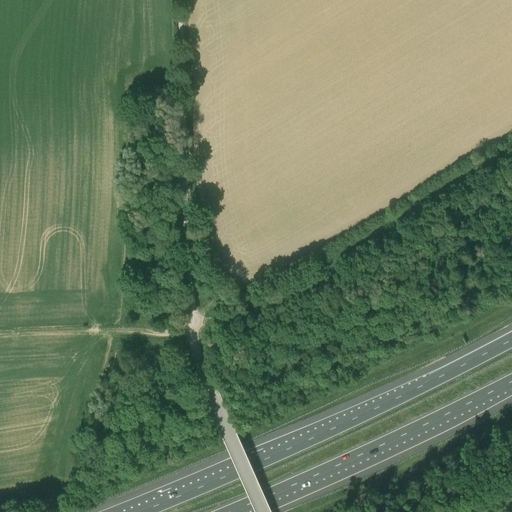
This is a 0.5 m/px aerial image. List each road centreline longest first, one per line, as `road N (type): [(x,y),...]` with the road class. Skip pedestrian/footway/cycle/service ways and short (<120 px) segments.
road 1 (unclassified): [(263,511),(194,346),(178,0)]
road 2 (motorway): [(511,339),(140,511)]
road 3 (motorway): [(229,511),(511,381)]
road 4 (track): [(0,333),(192,329)]
